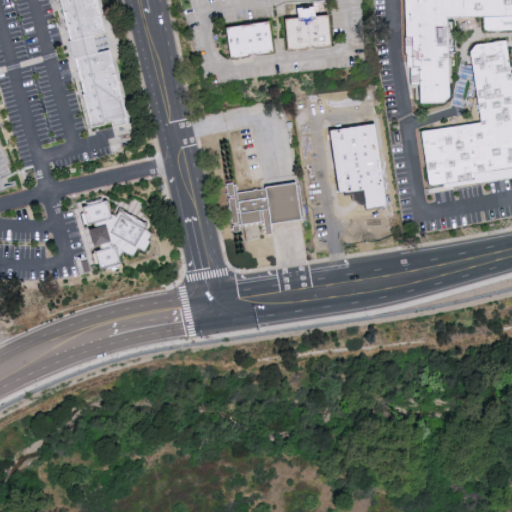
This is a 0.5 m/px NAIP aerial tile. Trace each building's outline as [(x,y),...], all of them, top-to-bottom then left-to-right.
[(103,0),(59,0),(90,129),(112,123),(116,138),(134,134),(103,0)] [(511,0),(511,19),(453,21),(455,62),(446,61),(447,100),(441,105),(418,106),(417,69),(410,69),(411,41),(404,40),(402,0),(511,0)] [(283,54),(280,23),(323,19),(326,50),(283,54)] [(225,62),(221,31),(262,25),(267,55),(225,62)] [(502,44),(507,76),(511,75),(511,170),(471,177),(472,183),(427,190),(419,135),(477,125),(468,55),(473,48),(502,44)] [(382,213),(359,216),(343,201),(335,202),(325,135),(369,129),(382,213)] [(0,190),(6,189),(1,178),(11,173),(0,151),(0,190)] [(225,183),(232,182),(233,185),(235,185),(236,193),(265,188),(264,187),(280,184),(295,182),(296,186),(298,185),(303,216),(300,216),(301,219),(287,222),(270,224),(272,234),(265,235),(263,221),(239,225),(240,231),(232,232),(225,183)] [(88,205),(99,247),(111,243),(138,255),(141,247),(148,250),(154,237),(150,222),(123,209),(118,221),(112,199),(88,205)]
